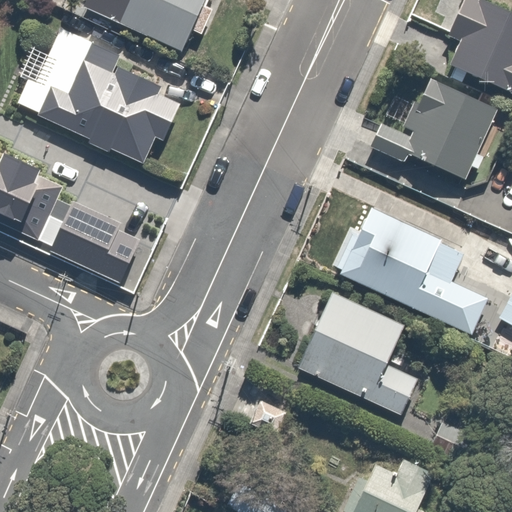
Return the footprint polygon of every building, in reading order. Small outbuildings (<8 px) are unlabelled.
[(107,0),(101,14),(122,23),(121,26),(185,55),(195,33),(204,37),(215,11),(208,8),(211,0),(107,0)] [(467,0),(450,38),(462,44),(452,68),(511,95),(511,14),(480,0),(467,0)] [(113,151),(146,166),(158,140),(166,144),(183,107),(160,97),(163,89),(120,70),(117,76),(115,75),(123,58),(63,31),(38,85),(30,82),(19,105),(41,115),(40,118),(92,142),(91,145),(111,155),(113,151)] [(413,140),(384,126),(373,149),(406,164),(409,157),(414,159),(414,158),(468,182),(474,169),(480,171),(485,159),(479,156),(500,112),(433,82),(422,106),(417,104),(405,128),(416,134),(413,140)] [(0,224),(41,244),(41,242),(54,248),(52,253),(123,286),(142,243),(121,233),(124,225),(75,203),(73,208),(60,202),(66,189),(43,179),(45,174),(8,157),(3,170),(0,168),(0,224)] [(342,277),(474,337),(492,300),(453,283),(466,256),(443,246),(444,243),(374,211),(361,239),(355,236),(339,269),(345,272),(342,277)] [(409,328),(335,295),(300,371),(403,417),(420,380),(391,367),(409,328)] [(511,299),(501,320),(511,325),(511,299)] [(423,511),(421,511),(437,477),(406,462),(399,476),(378,467),(371,483),(361,478),(344,511),(423,511)]
